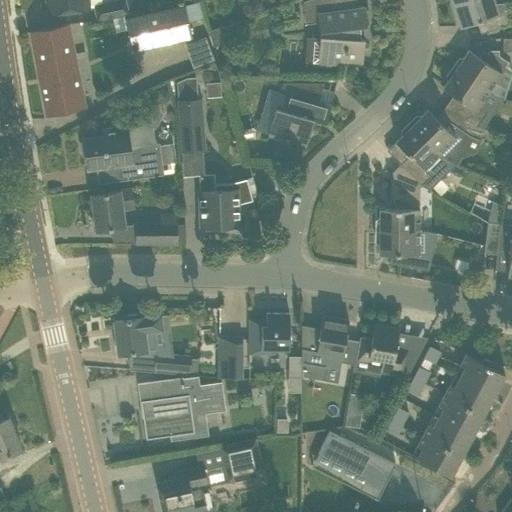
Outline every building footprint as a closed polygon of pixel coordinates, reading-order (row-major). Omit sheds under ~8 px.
[(46,0),(47,12),(67,10),(89,8),(88,0),(46,0)] [(97,21),(128,14),(125,0),(116,0),(94,5),(97,21)] [(325,36),(319,35),(318,54),(317,66),(329,67),(329,64),(344,65),(344,61),(362,62),(363,38),(359,38),(359,26),(366,26),(364,6),(338,9),(337,0),(306,0),(303,2),(306,24),(318,22),(320,31),(325,31),(325,36)] [(494,4),(492,0),(463,0),(453,3),(460,26),(483,19),(487,31),(511,23),(505,2),(494,4)] [(126,18),(132,50),(191,38),(188,21),(202,18),(199,2),(126,18)] [(30,30),(38,73),(76,65),(70,38),(67,23),(30,30)] [(213,46),(225,43),(228,42),(224,25),(209,31),(213,46)] [(186,42),(192,65),(214,60),(208,37),(186,42)] [(511,37),(502,38),(503,51),(511,50),(511,37)] [(468,50),(462,58),(459,59),(453,67),(455,68),(488,91),(501,72),(495,68),(499,61),(484,51),(480,58),(468,50)] [(79,83),(76,65),(38,73),(46,116),(84,108),(79,83)] [(451,108),(477,125),(487,111),(485,105),(481,102),(488,91),(455,68),(453,67),(447,76),(448,79),(442,87),(458,98),(451,108)] [(303,82),(282,82),(280,92),(286,93),(281,109),(275,107),(267,135),(305,145),(313,119),(326,123),(331,105),(318,101),(323,82),(303,82)] [(181,152),(206,150),(202,97),(177,99),(181,152)] [(411,125),(453,166),(451,164),(452,163),(458,165),(461,157),(475,152),(480,138),(484,131),(483,130),(483,129),(477,125),(451,108),(445,118),(439,114),(436,118),(427,109),(420,116),(416,116),(409,123),(411,125)] [(400,164),(422,185),(429,190),(453,166),(411,125),(409,123),(402,130),(402,134),(395,141),(409,155),(400,164)] [(84,142),(80,142),(82,156),(85,156),(87,169),(116,165),(118,181),(164,174),(162,164),(177,162),(174,143),(160,145),(159,142),(152,143),(151,133),(136,126),(127,127),(127,126),(103,129),(104,135),(83,138),(84,142)] [(422,185),(400,164),(391,173),(391,208),(379,208),(379,218),(377,220),(377,230),(419,231),(419,208),(411,208),(411,196),(422,185)] [(214,173),(204,174),(199,174),(199,191),(201,227),(205,226),(205,230),(219,229),(219,226),(238,225),(237,204),(252,200),(246,179),(228,183),(214,184),(214,173)] [(91,194),(94,216),(91,217),(92,225),(96,226),(96,230),(124,226),(122,208),(133,207),(131,189),(91,194)] [(136,243),(176,243),(185,243),(185,223),(176,223),(176,213),(160,213),(160,223),(136,223),(136,243)] [(488,222),(474,215),(474,242),(485,245),(488,222)] [(488,222),(485,245),(484,252),(496,254),(500,223),(488,222)] [(511,224),(500,223),(496,254),(509,255),(507,275),(511,275),(511,224)] [(377,241),(379,243),(379,253),(393,253),(393,261),(428,261),(435,232),(427,231),(419,231),(377,230),(377,241)] [(153,329),(161,328),(160,315),(142,317),(141,317),(141,313),(123,315),(123,319),(114,320),(119,353),(155,349),(153,329)] [(249,344),(249,354),(273,354),(273,347),(288,348),(289,334),(289,313),(266,313),(266,319),(250,318),(249,324),(249,344)] [(301,356),(300,363),(300,375),(324,379),(329,354),(343,357),(345,339),(348,320),(322,315),(320,329),(316,329),(315,335),(302,333),(301,356)] [(396,342),(399,329),(374,324),(371,338),(360,336),(356,356),(355,360),(381,365),(380,370),(407,375),(420,350),(408,344),(396,342)] [(218,337),(218,378),(241,378),(242,337),(218,337)] [(441,351),(431,345),(424,357),(434,363),(441,351)] [(155,371),(196,374),(197,360),(190,359),(190,356),(156,353),(155,371)] [(466,353),(455,374),(494,394),(504,374),(466,353)] [(288,356),(288,376),(300,376),(300,375),(300,363),(301,356),(290,356),(288,356)] [(413,377),(424,383),(430,371),(419,366),(413,377)] [(483,414),(494,394),(455,374),(444,394),(483,414)] [(163,397),(141,400),(146,438),(170,435),(170,439),(194,435),(191,415),(225,410),(221,381),(199,384),(198,375),(160,380),(163,397)] [(424,383),(413,377),(407,389),(417,395),(424,383)] [(433,414),(472,435),(483,414),(444,394),(433,414)] [(402,424),(408,413),(398,407),(392,418),(402,424)] [(348,409),(346,425),(360,428),(363,412),(348,409)] [(423,435),(461,455),(472,435),(433,414),(423,435)] [(0,456),(3,456),(21,448),(9,417),(0,420),(0,456)] [(402,424),(392,418),(386,429),(396,435),(402,424)] [(276,421),(276,434),(285,434),(285,420),(276,421)] [(329,431),(318,453),(366,478),(360,490),(378,499),(390,476),(385,473),(391,461),(329,431)] [(451,476),(461,455),(423,435),(412,455),(451,476)] [(162,511),(177,511),(183,511),(185,511),(207,511),(206,506),(202,490),(208,489),(207,485),(227,481),(227,482),(262,475),(255,440),(196,453),(199,467),(180,471),(181,476),(156,482),(162,511)]
